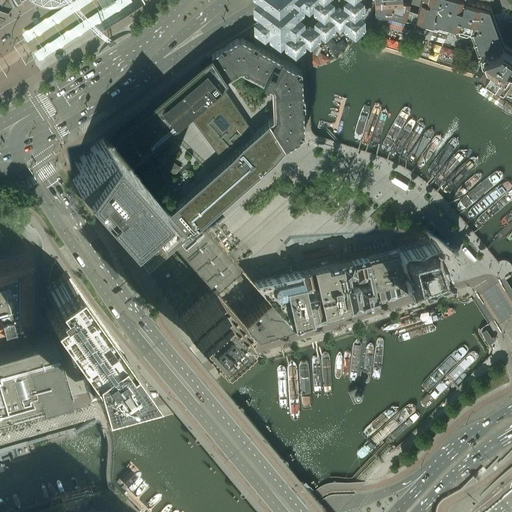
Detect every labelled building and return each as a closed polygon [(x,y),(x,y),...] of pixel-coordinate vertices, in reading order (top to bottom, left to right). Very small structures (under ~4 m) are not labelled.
[(89,29),(94,37),(144,4),(140,0),(133,0),(132,1),(119,9),(89,29)] [(252,0),(252,3),(252,9),(252,10),(253,13),(253,18),(253,25),(253,30),(263,36),(284,47),(295,52),(305,46),(309,43),(319,37),(324,34),(334,27),(338,25),(343,27),(354,33),(364,26),(364,14),(363,9),(363,0),(252,0)] [(511,0),(374,0),(374,11),(375,18),(403,26),(405,20),(409,21),(414,22),(412,29),(428,33),(430,27),(433,28),(431,34),(444,38),(446,32),(447,28),(454,30),(454,31),(456,37),(471,32),(471,30),(472,30),(477,45),(483,59),(484,61),(478,71),(510,92),(511,88),(511,0)] [(294,44),(279,36),(275,34),(272,36),(264,32),(264,28),(260,26),(260,23),(258,23),(241,33),(242,36),(241,36),(254,43),(297,66),(298,64),(301,64),(301,62),(300,61),(300,60),(300,59),(299,57),(298,57),(298,56),(297,55),(296,54),(295,53),(294,53),(293,52),(291,55),(289,53),(290,50),(291,51),(294,44)] [(304,105),(304,95),(302,94),(301,68),(297,66),(254,43),(241,36),(239,38),(237,36),(211,52),(227,78),(241,70),(241,68),(246,68),(246,70),(247,70),(258,76),(259,80),(267,84),(269,80),(272,82),(276,88),(276,90),(274,90),(275,112),(276,112),(277,114),(273,120),(278,128),(279,128),(280,129),(280,130),(282,133),(279,135),(285,144),(303,132),(302,106),(304,105)] [(145,110),(109,142),(188,230),(190,232),(196,226),(200,222),(209,214),(259,270),(262,283),(273,280),(270,268),(279,242),(253,214),(247,207),(234,192),(275,156),(279,153),(283,149),(285,147),(269,122),(266,125),(230,86),(209,51),(172,85),(149,106),(145,110)] [(107,144),(105,141),(78,165),(75,168),(71,171),(69,173),(112,221),(122,232),(145,267),(173,243),(185,232),(169,214),(158,202),(130,170),(107,144)] [(294,328),(256,284),(241,267),(200,222),(196,226),(190,232),(188,230),(185,232),(173,243),(145,267),(180,320),(210,355),(219,347),(244,324),(257,339),(294,328)] [(399,250),(397,251),(406,291),(409,290),(409,288),(411,287),(411,288),(411,289),(416,287),(417,288),(419,287),(419,286),(433,281),(433,282),(436,281),(436,280),(442,278),(442,279),(443,278),(445,275),(445,274),(444,274),(442,268),(442,267),(442,265),(441,265),(437,254),(437,251),(436,252),(434,245),(434,244),(431,242),(429,242),(430,244),(423,245),(423,244),(421,245),(415,247),(415,246),(414,246),(414,247),(408,249),(408,248),(406,248),(406,249),(400,251),(399,250)] [(29,316),(29,250),(29,245),(25,243),(0,249),(0,326),(27,319),(28,318),(28,317),(29,316)] [(55,287),(50,290),(77,333),(74,348),(83,360),(88,381),(94,388),(121,381),(125,397),(150,389),(54,244),(52,246),(52,276),(55,276),(55,287)] [(406,291),(397,251),(386,253),(397,294),(406,291)] [(397,294),(386,253),(376,256),(387,297),(397,294)] [(387,297),(376,256),(365,259),(376,301),(387,297)] [(365,259),(353,262),(362,305),(376,301),(365,259)] [(353,262),(340,264),(350,309),(362,305),(353,262)] [(350,309),(340,264),(327,268),(337,314),(350,309)] [(337,314),(327,268),(314,271),(319,294),(325,318),(337,314)] [(319,294),(314,271),(300,274),(306,298),(319,294)] [(311,322),(306,298),(300,274),(283,278),(273,280),(262,283),(256,284),(294,328),(311,322)] [(325,318),(319,294),(306,298),(311,322),(325,318)] [(483,328),(482,328),(479,330),(479,331),(479,332),(483,338),(482,339),(482,340),(482,341),(483,342),(484,343),(485,343),(486,343),(486,342),(486,343),(491,339),(492,339),(492,338),(492,337),(492,336),(491,335),(490,335),(489,335),(485,329),(484,328),(483,328)] [(0,415),(70,395),(54,338),(0,352),(0,415)] [(363,394),(360,388),(358,387),(356,387),(348,390),(353,402),(361,397),(363,394)]
